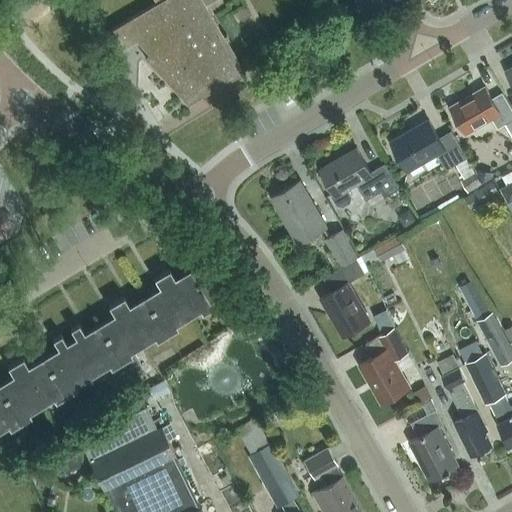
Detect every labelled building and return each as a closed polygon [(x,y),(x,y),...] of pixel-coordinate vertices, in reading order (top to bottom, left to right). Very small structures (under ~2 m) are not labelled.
[(145,56),(187,103),(244,70),(206,3),(211,0),(156,0),(157,1),(104,31),(116,51),(141,36),(152,49),(145,56)] [(466,132),(492,117),(498,127),(511,118),(511,107),(503,93),(493,99),(486,86),(451,107),(466,132)] [(447,169),(457,163),(467,157),(452,130),(439,137),(429,120),(392,141),(408,169),(437,152),(447,169)] [(381,190),(385,196),(400,188),(386,163),(371,171),(357,147),(321,168),(334,191),(331,193),(337,203),(343,205),(350,201),(353,194),(349,187),(357,183),(366,199),(381,190)] [(483,182),(467,157),(457,163),(465,177),(461,180),(468,191),(483,182)] [(327,226),(300,180),(272,196),(298,242),(327,226)] [(480,201),(492,195),(485,183),(473,189),(480,201)] [(397,216),(405,227),(418,219),(410,207),(397,216)] [(341,265),(359,254),(344,228),(326,238),(341,265)] [(410,255),(400,233),(374,246),(380,259),(395,252),(400,261),(410,255)] [(324,277),(332,290),(321,296),(343,334),(370,319),(348,282),(365,272),(357,258),(324,277)] [(26,407),(51,392),(55,400),(77,387),(72,379),(106,359),(111,366),(132,353),(127,346),(152,331),(156,339),(178,326),(173,318),(197,304),(202,311),(213,305),(190,266),(189,267),(192,272),(175,282),(173,278),(174,277),(169,267),(153,276),(159,286),(161,285),(164,289),(130,310),(127,305),(129,304),(123,295),(108,304),(114,313),(116,312),(118,317),(85,337),(82,332),(84,331),(78,322),(70,327),(78,341),(69,346),(61,332),(52,337),(58,347),(60,345),(63,350),(29,370),(26,366),(28,365),(22,355),(7,365),(13,374),(15,373),(17,377),(0,387),(0,422),(5,419),(10,427),(31,414),(26,407)] [(472,279),(460,285),(469,302),(481,296),(472,279)] [(501,363),(511,357),(511,346),(493,311),(478,319),(501,363)] [(382,401),(410,385),(394,358),(408,350),(394,326),(367,342),(374,355),(360,363),(382,401)] [(466,362),(486,403),(490,401),(500,420),(499,421),(511,444),(511,443),(511,403),(510,404),(505,393),(506,392),(486,352),(466,362)] [(455,420),(471,453),(477,450),(482,452),(491,448),(492,443),(493,443),(486,430),(488,429),(478,409),(464,381),(467,379),(460,366),(442,375),(463,416),(455,420)] [(149,387),(155,398),(170,391),(164,379),(149,387)] [(420,403),(432,397),(426,384),(413,391),(420,403)] [(431,398),(422,403),(428,414),(436,409),(431,398)] [(200,506),(175,452),(162,425),(158,428),(147,404),(79,436),(103,486),(105,485),(118,511),(203,511),(201,506),(200,506)] [(410,440),(430,478),(458,463),(439,426),(444,423),(436,409),(428,414),(411,422),(419,436),(410,440)] [(274,425),(282,419),(277,411),(269,417),(274,425)] [(234,427),(248,453),(268,489),(278,483),(287,500),(301,492),(292,475),(289,477),(255,416),(234,427)] [(76,440),(43,455),(50,470),(61,474),(80,465),(83,455),(76,440)] [(324,471),(330,481),(312,491),(323,511),(363,511),(342,474),(341,474),(336,464),(337,464),(327,446),(304,459),(314,476),(324,471)] [(282,504),(286,511),(302,511),(301,511),(293,497),(282,504)]
